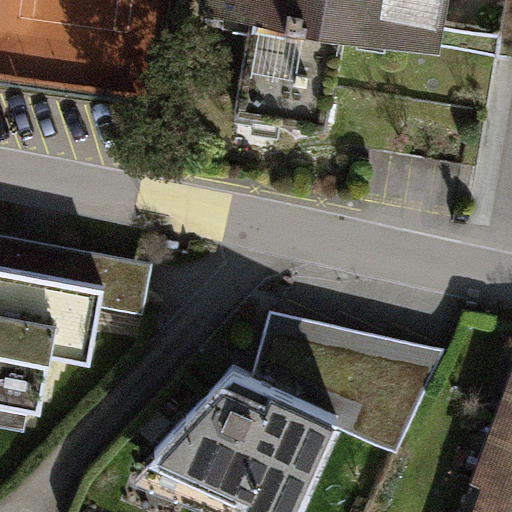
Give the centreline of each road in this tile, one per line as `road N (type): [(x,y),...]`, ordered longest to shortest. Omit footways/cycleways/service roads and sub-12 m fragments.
road 1 (residential): [(285,230),(10,511)]
road 2 (residential): [(285,230),(0,183)]
road 3 (residential): [(511,281),(285,230)]
